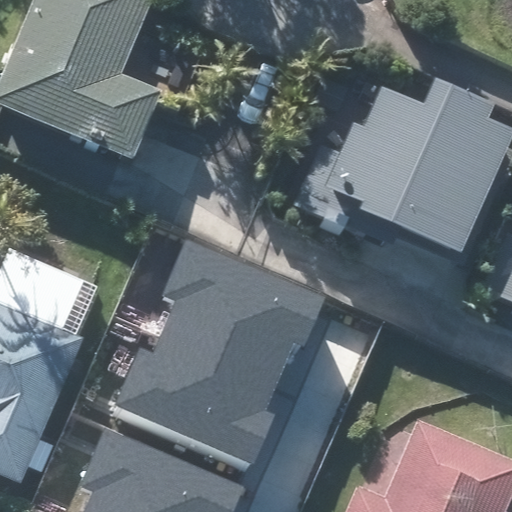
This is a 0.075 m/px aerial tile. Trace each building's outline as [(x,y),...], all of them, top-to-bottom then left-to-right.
[(145,0),(28,0),(0,67),(0,135),(116,184),(148,108),(107,90),(145,0)] [(320,133),(281,221),(433,288),(492,155),(466,144),(474,124),(414,97),(401,125),(361,108),(345,144),(320,133)] [(325,296),(186,235),(158,298),(175,305),(163,331),(278,381),(295,344),(302,347),(325,296)] [(511,274),(497,309),(511,315),(511,274)] [(74,354),(0,322),(0,488),(14,494),(74,354)] [(137,347),(110,406),(248,467),(272,414),(264,411),(278,381),(163,331),(154,355),(137,347)] [(232,511),(242,490),(103,429),(75,493),(92,500),(86,511),(232,511)] [(375,508),(342,493),(333,511),(501,511),(511,489),(511,473),(410,429),(375,508)]
